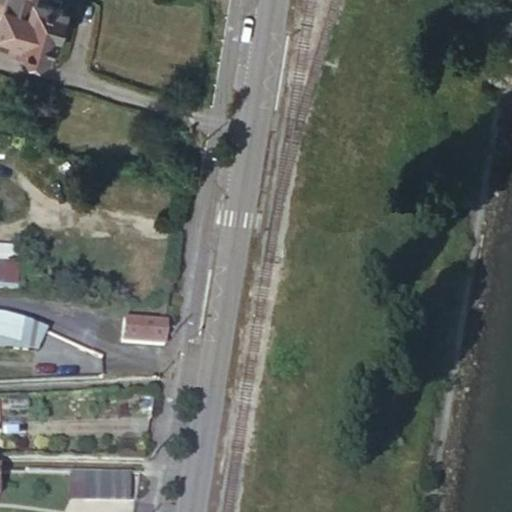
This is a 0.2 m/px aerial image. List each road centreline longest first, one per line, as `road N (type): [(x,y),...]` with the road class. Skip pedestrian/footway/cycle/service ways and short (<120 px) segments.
road 1 (secondary): [(273,0),(213,368)]
road 2 (unclassified): [(213,368),(124,356),(0,305)]
road 3 (unclassified): [(210,385),(0,385)]
road 4 (residential): [(197,468),(0,461)]
